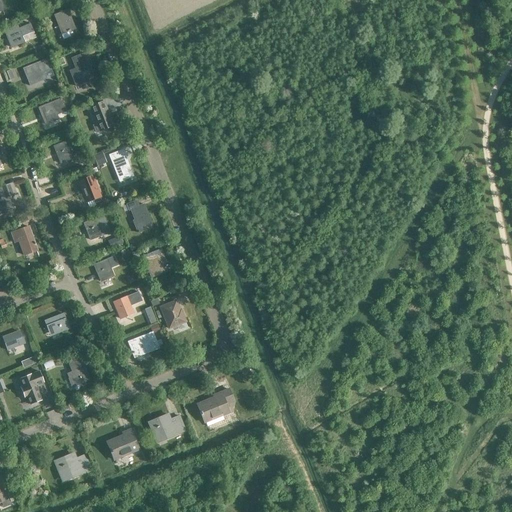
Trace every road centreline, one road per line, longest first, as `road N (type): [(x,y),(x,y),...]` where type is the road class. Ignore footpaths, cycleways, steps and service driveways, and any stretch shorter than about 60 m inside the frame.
road 1 (residential): [(91,0),(229,351),(129,393)]
road 2 (track): [(511,63),(487,109),(484,149),(511,291)]
road 3 (residential): [(71,283),(0,87)]
road 4 (residential): [(129,393),(0,445)]
road 5 (residential): [(129,393),(71,283)]
